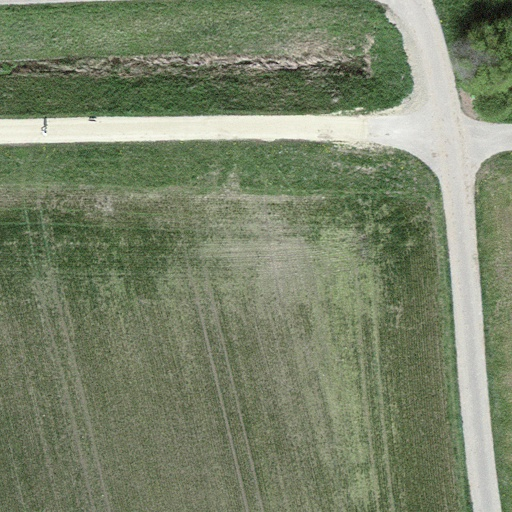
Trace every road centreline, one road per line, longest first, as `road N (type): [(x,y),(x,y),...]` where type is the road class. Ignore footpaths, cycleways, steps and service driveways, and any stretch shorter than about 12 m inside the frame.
road 1 (track): [(449,129),(0,131)]
road 2 (track): [(488,511),(449,129)]
road 3 (track): [(449,129),(414,0)]
